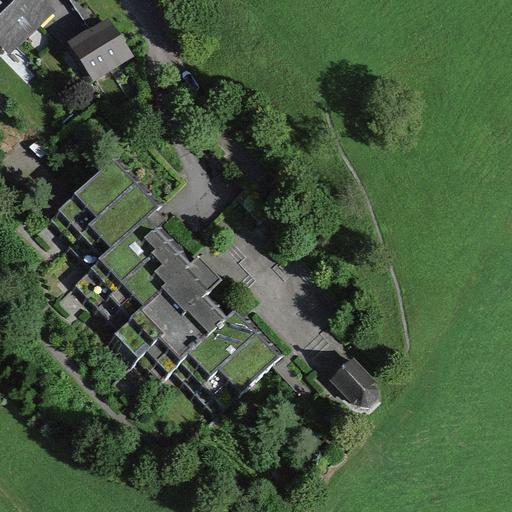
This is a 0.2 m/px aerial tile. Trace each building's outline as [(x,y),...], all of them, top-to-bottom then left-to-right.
[(49,14),(34,0),(0,0),(0,53),(4,58),(49,14)] [(130,59),(107,22),(63,49),(87,86),(130,59)] [(108,164),(52,215),(76,241),(132,190),(108,164)] [(152,212),(132,190),(76,241),(66,250),(86,272),(143,220),(152,212)] [(165,244),(143,220),(86,272),(72,286),(94,310),(165,244)] [(165,244),(94,310),(116,334),(187,268),(165,244)] [(187,268),(116,334),(108,341),(129,364),(134,359),(199,299),(216,283),(195,261),(187,268)] [(199,299),(134,359),(157,383),(170,372),(222,324),(199,299)] [(222,324),(170,372),(192,396),(254,339),(231,315),(222,324)] [(275,362),(254,339),(192,396),(213,419),(275,362)] [(374,383),(352,362),(329,386),(351,407),(356,403),(363,410),(377,395),(370,388),(374,383)]
